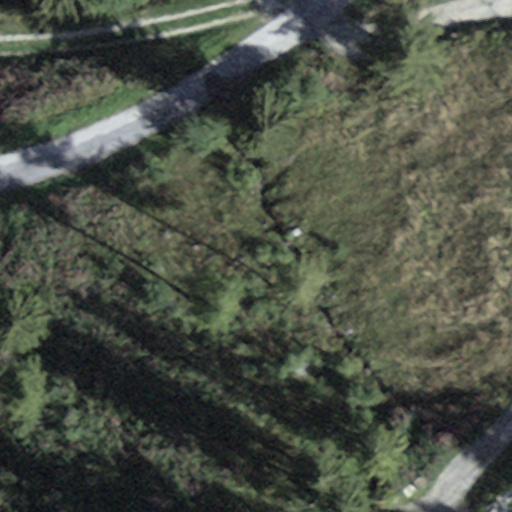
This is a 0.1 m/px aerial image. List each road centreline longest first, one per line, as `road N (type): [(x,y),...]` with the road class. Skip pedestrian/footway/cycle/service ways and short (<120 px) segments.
road 1 (track): [(325,0),(135,126),(0,174)]
road 2 (track): [(0,37),(252,4),(279,4),(297,20)]
road 3 (track): [(511,1),(369,27),(344,24),(317,5)]
